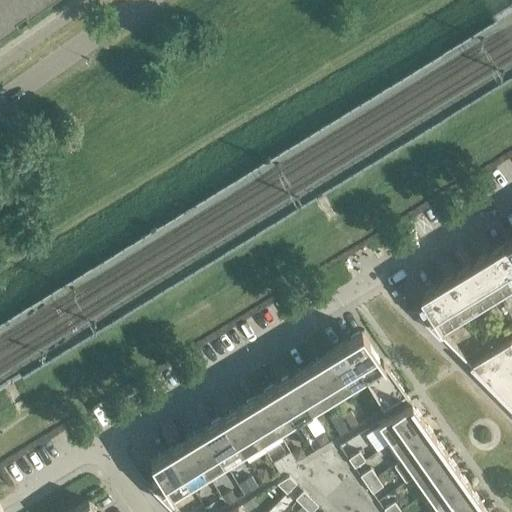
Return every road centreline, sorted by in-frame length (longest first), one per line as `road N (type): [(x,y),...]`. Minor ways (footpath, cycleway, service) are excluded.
road 1 (unclassified): [(142,511),(99,444),(511,193)]
road 2 (tertiary): [(0,104),(148,0)]
